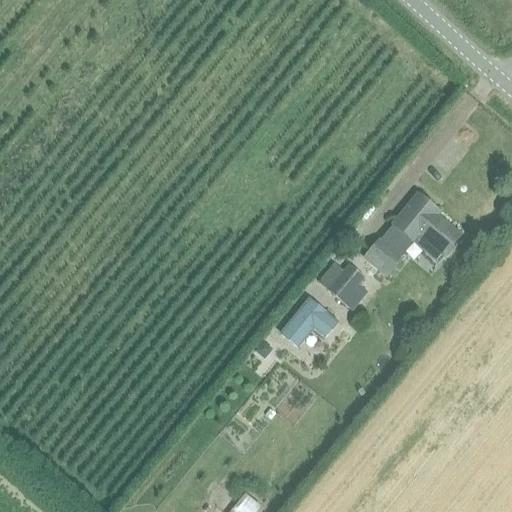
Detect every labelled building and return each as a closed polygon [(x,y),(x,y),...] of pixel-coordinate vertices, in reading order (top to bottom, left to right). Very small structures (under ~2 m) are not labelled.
[(298,131),(278,114),(258,138),(260,140),(234,172),(252,186),(236,205),(222,194),(193,230),(207,242),(231,214),(236,218),(266,180),(289,199),(306,179),(310,182),(317,173),(332,185),(339,176),(341,177),(348,168),(346,167),(350,163),(332,149),(334,147),(324,139),(320,143),(301,127),(298,131)] [(381,245),(365,264),(388,282),(403,264),(402,263),(415,246),(439,266),(446,258),(460,242),(436,222),(440,217),(419,199),(393,230),(394,231),(382,246),(381,245)] [(350,266),(329,292),(344,305),(365,279),(350,266)] [(309,302),(280,337),(298,353),(314,334),(323,342),(337,325),(309,302)] [(263,345),(255,354),(264,361),(269,357),(267,349),(263,345)] [(245,496),(231,511),(256,511),(260,509),(245,496)]
